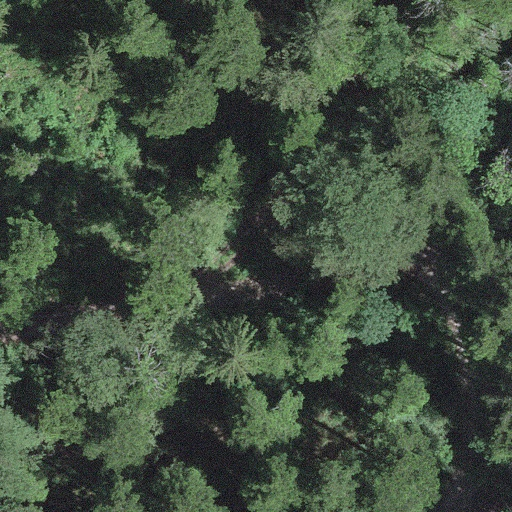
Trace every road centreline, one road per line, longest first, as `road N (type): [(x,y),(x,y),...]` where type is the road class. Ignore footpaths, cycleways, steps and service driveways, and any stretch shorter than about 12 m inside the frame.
road 1 (track): [(475,498),(489,403),(482,325),(430,278),(358,267),(150,313),(142,322),(0,330)]
road 2 (track): [(390,0),(341,130),(272,217),(150,313)]
